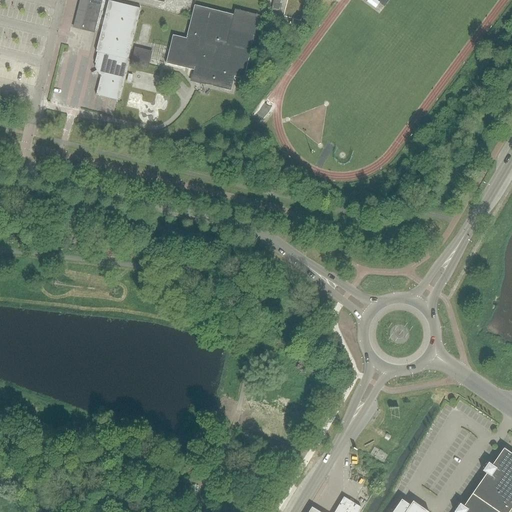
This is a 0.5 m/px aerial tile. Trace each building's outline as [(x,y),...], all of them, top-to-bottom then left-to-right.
[(74,27),(83,29),(95,32),(102,0),(81,0),(75,23),(74,27)] [(276,0),(273,0),(271,10),(279,12),(281,4),(280,4),(280,1),(276,0)] [(376,0),(368,0),(367,2),(376,8),(380,2),(376,0)] [(128,60),(133,43),(141,9),(109,1),(95,52),(97,52),(94,63),(95,63),(94,67),(100,75),(101,75),(96,95),(119,101),(130,60),(128,60)] [(235,10),(234,15),(195,5),(186,39),(173,35),(166,63),(194,71),(191,81),(231,91),(234,77),(244,79),(260,16),(235,10)] [(148,69),(152,52),(136,48),(131,65),(148,69)] [(472,494),(497,511),(508,511),(511,507),(511,458),(501,453),(492,465),(488,463),(482,471),(486,474),(472,494)] [(497,511),(472,494),(463,507),(460,504),(454,511),(497,511)] [(334,511),(358,511),(361,508),(343,498),(334,511)] [(427,511),(413,501),(410,505),(401,500),(392,511),(427,511)]
